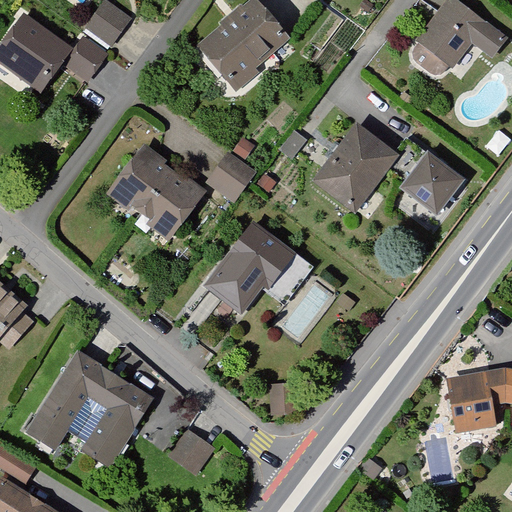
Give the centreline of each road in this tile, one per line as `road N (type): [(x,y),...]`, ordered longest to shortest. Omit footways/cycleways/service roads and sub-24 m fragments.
road 1 (residential): [(309,481),(0,221)]
road 2 (secondary): [(309,481),(511,218)]
